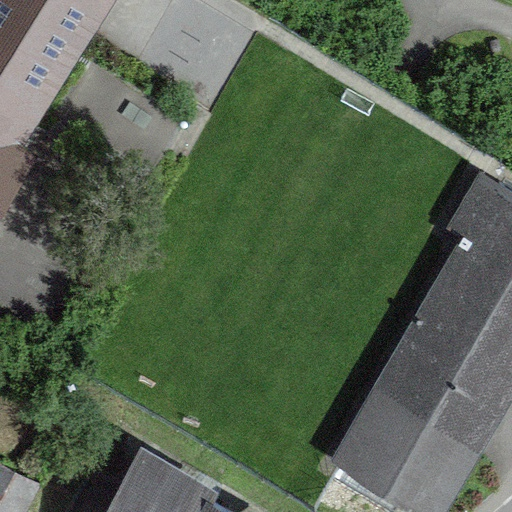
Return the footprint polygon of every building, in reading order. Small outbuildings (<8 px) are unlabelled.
[(0,0),(0,140),(6,144),(94,0),(0,0)] [(0,192),(23,155),(6,144),(0,140),(0,192)] [(463,243),(337,458),(429,511),(433,511),(511,377),(511,189),(481,171),(448,228),(461,236),(459,240),(463,243)] [(231,511),(146,462),(116,511),(231,511)] [(0,511),(23,511),(36,489),(0,470),(0,511)]
